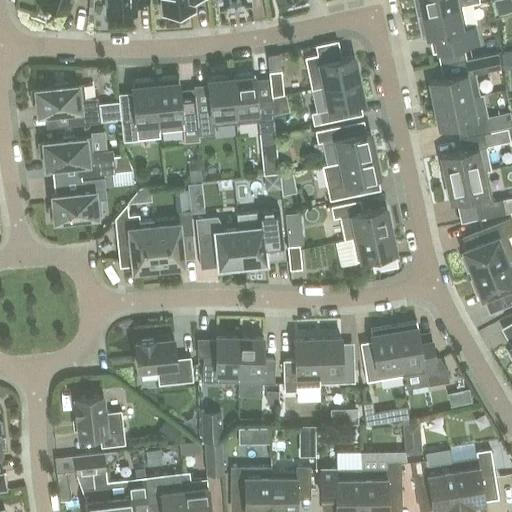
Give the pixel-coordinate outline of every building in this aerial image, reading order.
[(43,0),(67,8),(68,5),(71,6),(73,0),(43,0)] [(135,1),(148,1),(148,0),(107,0),(107,12),(135,12),(135,1)] [(193,8),(192,0),(163,0),(164,11),(193,8)] [(479,0),(413,0),(417,15),(423,13),(462,5),(480,1),(479,0)] [(435,35),(438,51),(478,42),(474,25),(467,27),(462,5),(423,13),(417,15),(422,38),(435,35)] [(480,94),(480,93),(475,72),(501,66),(498,51),(467,58),(470,72),(431,80),(435,103),(480,94)] [(324,85),(359,78),(354,55),(321,61),(319,53),(306,56),(312,88),(325,85),(324,85)] [(281,69),(269,71),(272,96),(284,93),(281,69)] [(232,77),(236,122),(258,120),(259,132),(275,130),(272,94),(257,96),(254,71),(233,73),(234,77),(232,77)] [(236,122),(232,77),(229,77),(229,74),(208,76),(210,100),(196,101),(200,134),(215,132),(214,124),(236,122)] [(160,125),(160,130),(183,128),(185,141),(200,140),(200,134),(196,101),(182,103),(179,75),(158,77),(158,83),(156,83),(160,125)] [(132,79),(133,85),(135,111),(121,112),(124,140),(138,138),(137,127),(160,125),(156,83),(154,83),(154,77),(132,79)] [(364,100),(359,78),(324,85),(325,85),(312,88),(320,122),(343,117),(341,106),(364,100)] [(32,102),(37,101),(38,113),(68,110),(70,123),(100,120),(98,95),(85,97),(84,82),(67,84),(67,82),(55,83),(55,85),(35,87),(35,89),(31,89),(32,102)] [(484,132),(491,131),(483,93),(480,93),(480,94),(435,103),(440,126),(460,122),(463,135),(483,131),(484,132)] [(326,163),(375,153),(370,130),(347,135),(344,123),(315,129),(317,141),(322,141),(326,163)] [(57,125),(43,127),(44,136),(58,134),(57,125)] [(275,130),(259,132),(261,147),(277,146),(275,130)] [(442,154),(447,177),(482,170),(482,169),(480,160),(489,158),(484,132),(483,131),(463,135),(459,136),(462,150),(442,154)] [(103,149),(92,150),(91,135),(75,137),(75,135),(62,136),(62,138),(42,140),(42,142),(38,142),(39,155),(44,154),(45,167),(51,166),(52,178),(104,173),(112,172),(115,171),(113,152),(104,152),(103,149)] [(296,140),(277,143),(280,166),(300,163),(296,140)] [(359,193),(357,181),(380,176),(375,153),(326,163),(327,164),(322,165),(330,199),(359,193)] [(133,168),(119,169),(121,184),(135,182),(133,168)] [(486,168),(482,169),(482,170),(447,177),(452,201),(472,196),(477,218),(506,212),(503,198),(493,200),(486,168)] [(112,172),(104,173),(105,176),(106,186),(114,185),(112,172)] [(54,218),(54,220),(74,218),(74,220),(87,218),(87,216),(103,215),(101,198),(107,198),(106,186),(105,176),(81,178),(82,190),(52,193),(53,205),(48,206),(50,218),(54,218)] [(192,204),(191,180),(180,181),(181,205),(192,204)] [(127,201),(127,202),(152,200),(150,186),(139,187),(127,201)] [(333,217),(340,216),(345,238),(352,237),(391,229),(386,206),(363,211),(360,199),(331,205),(333,217)] [(146,273),(159,271),(153,218),(140,220),(139,213),(129,214),(127,201),(115,216),(117,241),(130,240),(133,269),(145,268),(146,273)] [(253,225),(239,227),(243,263),(249,262),(250,267),(267,265),(265,248),(269,242),(283,241),(279,208),(257,210),(253,225)] [(179,216),(153,218),(159,271),(173,270),(172,266),(184,264),(181,234),(193,233),(191,209),(178,210),(179,216)] [(236,264),(243,263),(239,227),(224,228),(217,214),(195,217),(199,249),(212,248),(217,252),(219,270),(236,269),(236,264)] [(471,269),(472,273),(508,259),(508,260),(511,258),(511,243),(507,232),(511,230),(511,218),(511,216),(479,229),(483,241),(463,249),(465,253),(460,255),(467,271),(471,269)] [(391,229),(352,237),(357,260),(396,252),(391,229)] [(302,235),(287,237),(288,245),(300,244),(303,243),(302,235)] [(300,244),(287,245),(290,269),(302,267),(300,244)] [(511,270),(508,260),(508,259),(472,273),(474,277),(469,278),(476,295),(480,293),(482,297),(502,289),(507,301),(511,299),(511,270)] [(393,324),(402,374),(425,370),(427,384),(449,380),(447,368),(439,355),(435,356),(432,338),(420,340),(417,320),(393,324)] [(402,374),(393,324),(370,328),(375,354),(363,356),(367,380),(402,374)] [(239,381),(239,376),(240,336),(217,335),(216,356),(203,356),(202,380),(238,381),(239,381)] [(240,336),(239,376),(239,381),(238,381),(238,382),(262,383),(262,382),(274,382),(275,358),(263,357),(264,337),(240,336)] [(341,336),(318,337),(319,373),(320,373),(331,372),(331,382),(355,381),(354,357),(342,357),(341,336)] [(175,357),(173,337),(135,341),(138,368),(156,366),(158,383),(192,380),(190,356),(175,357)] [(320,386),(320,373),(319,373),(318,337),(294,338),(295,359),(283,359),(284,391),(297,390),(296,386),(320,386)] [(278,402),(278,390),(268,390),(268,402),(278,402)] [(75,396),(79,434),(99,431),(101,445),(125,443),(121,409),(105,411),(103,393),(75,396)] [(385,422),(383,409),(365,412),(367,423),(385,422)] [(422,447),(445,445),(442,420),(419,423),(422,447)] [(220,423),(203,424),(204,440),(221,439),(220,423)] [(405,435),(420,434),(419,423),(404,424),(405,435)] [(254,439),(268,438),(268,426),(254,427),(254,439)] [(207,473),(223,472),(221,440),(205,441),(207,473)] [(334,440),(334,453),(358,453),(358,440),(334,440)] [(452,458),(460,508),(486,504),(482,479),(495,477),(491,447),(476,450),(477,454),(452,458)] [(110,511),(107,480),(104,451),(75,454),(77,473),(93,472),(94,480),(93,480),(94,485),(84,486),(86,511),(110,511)] [(434,511),(436,511),(460,508),(452,458),(427,462),(426,458),(412,460),(416,490),(430,488),(434,511)] [(361,466),(362,511),(388,511),(388,491),(402,491),(401,459),(387,459),(387,466),(361,466)] [(244,511),(270,511),(271,469),(270,469),(270,464),(231,465),(230,490),(245,490),(244,511)] [(296,469),(271,469),(270,511),(296,511),(297,490),(311,490),(311,465),(296,465),(296,469)] [(362,511),(361,466),(321,467),(322,492),(336,492),(336,511),(362,511)] [(182,471),(145,476),(148,503),(162,501),(163,511),(186,511),(184,488),(182,471)] [(127,478),(107,480),(110,511),(134,511),(133,505),(148,503),(145,476),(127,478)] [(184,488),(186,511),(210,511),(208,485),(184,488)]
